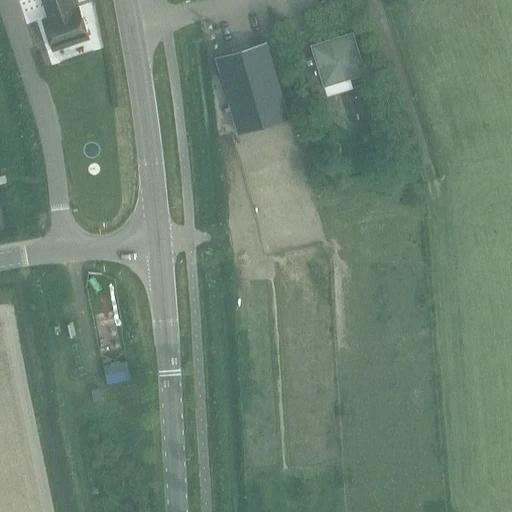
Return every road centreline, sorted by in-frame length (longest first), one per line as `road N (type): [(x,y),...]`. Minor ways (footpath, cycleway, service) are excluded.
road 1 (tertiary): [(176,511),(157,242)]
road 2 (track): [(38,254),(84,511)]
road 3 (tertiary): [(157,242),(124,0)]
road 4 (track): [(0,300),(8,299),(49,511)]
road 5 (residential): [(58,210),(48,134),(5,0)]
road 6 (track): [(94,383),(71,250)]
